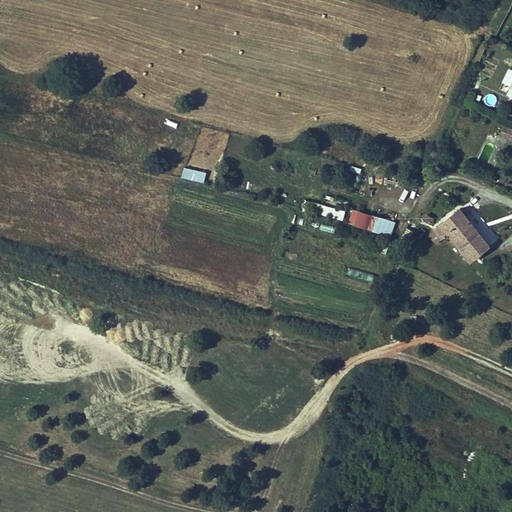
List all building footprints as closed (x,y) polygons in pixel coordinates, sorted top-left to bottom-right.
[(468,163),(465,169),(484,178),(487,172),(468,163)] [(183,168),(181,179),(204,182),(206,171),(183,168)] [(305,200),(302,209),(317,213),(316,214),(342,222),(345,211),(305,200)] [(471,261),(490,246),(460,208),(435,229),(442,238),(449,233),(471,261)] [(390,238),(395,222),(352,209),(347,224),(390,238)] [(433,218),(427,214),(423,219),(430,224),(433,218)] [(435,229),(429,234),(437,243),(442,238),(435,229)] [(372,282),(374,275),(348,267),(346,274),(372,282)]
